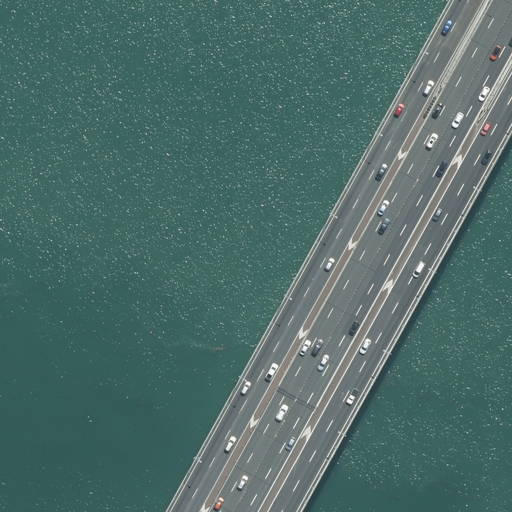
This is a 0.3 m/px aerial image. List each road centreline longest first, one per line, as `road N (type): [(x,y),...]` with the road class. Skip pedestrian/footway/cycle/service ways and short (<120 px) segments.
road 1 (motorway): [(184,511),(468,0)]
road 2 (motorway): [(233,511),(511,8)]
road 3 (motorway): [(511,94),(280,511)]
